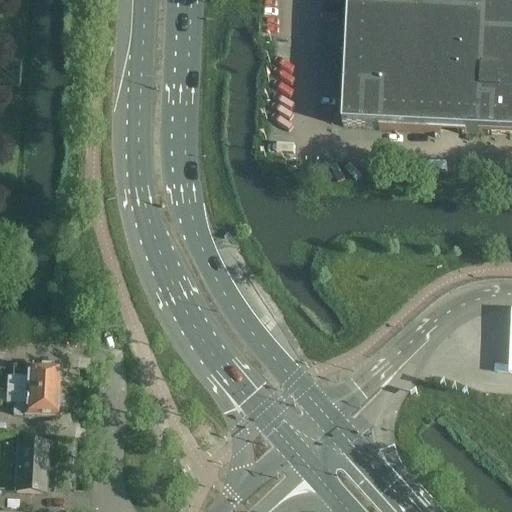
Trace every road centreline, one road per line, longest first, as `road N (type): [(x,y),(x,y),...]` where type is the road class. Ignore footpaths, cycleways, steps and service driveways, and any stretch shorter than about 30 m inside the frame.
road 1 (secondary): [(145,0),(138,153),(159,253),(200,337),(294,450)]
road 2 (secondary): [(337,428),(259,344),(193,226),(185,155),(191,0)]
road 3 (unclassified): [(511,162),(320,154),(287,133),(290,0)]
road 4 (unclassified): [(511,299),(471,304),(453,316),(337,428)]
